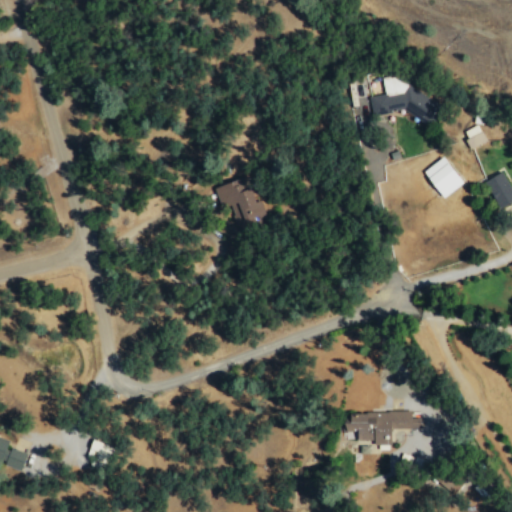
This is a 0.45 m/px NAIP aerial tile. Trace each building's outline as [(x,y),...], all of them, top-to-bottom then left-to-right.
[(433,124),(444,106),(408,85),(403,93),(388,95),(385,94),(369,96),(372,115),(404,110),(428,125),(433,124)] [(463,130),(469,147),(485,142),(479,124),(463,130)] [(423,170),(441,197),(462,184),(444,156),(423,170)] [(497,208),(511,201),(511,191),(503,171),(485,179),(497,208)] [(240,229),(267,220),(262,203),(257,204),(249,179),(222,187),(228,206),(233,205),(240,229)] [(390,428),(420,428),(420,418),(410,418),(410,412),(345,412),(345,439),(373,439),(373,448),(390,448),(390,428)] [(0,461),(1,462),(8,441),(0,438),(0,461)] [(112,447),(92,439),(85,457),(105,464),(112,447)]
